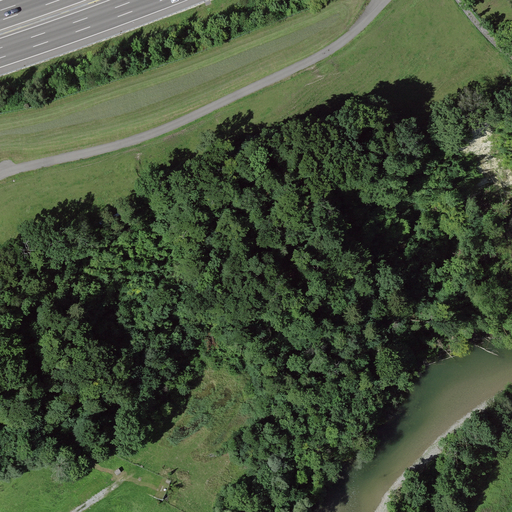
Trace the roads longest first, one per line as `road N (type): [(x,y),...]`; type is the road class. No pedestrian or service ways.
road 1 (track): [(389,0),(331,50),(164,130),(0,178)]
road 2 (motorway): [(0,53),(153,0)]
